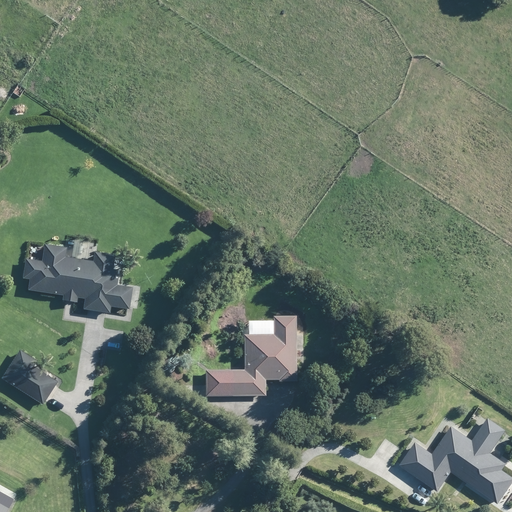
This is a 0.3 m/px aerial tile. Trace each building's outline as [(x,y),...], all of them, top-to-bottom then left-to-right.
[(65,247),(44,244),(42,263),(25,261),(23,279),(30,280),(29,291),(63,296),(63,301),(77,303),(77,298),(85,299),(84,310),(109,314),(110,307),(128,310),(131,289),(116,287),(118,270),(113,269),(115,255),(96,252),(94,263),(64,259),(65,247)] [(298,381),(298,359),(297,335),(297,316),(274,316),(274,321),(275,334),(250,334),(244,334),(245,366),(245,369),(230,370),(205,370),(205,396),(231,396),(233,396),(234,396),(266,395),(266,380),(271,380),(276,380),(280,380),(280,381),(294,381),(298,381)] [(36,361),(20,351),(2,380),(43,405),(56,384),(31,368),(36,361)] [(508,464),(500,459),(491,453),(496,446),(479,435),(474,441),(453,426),(451,429),(435,452),(434,454),(417,442),(402,464),(437,489),(440,491),(453,471),(464,478),(468,481),(499,503),(511,484),(511,474),(504,469),(508,464)] [(0,511),(6,511),(13,500),(0,492),(0,511)]
